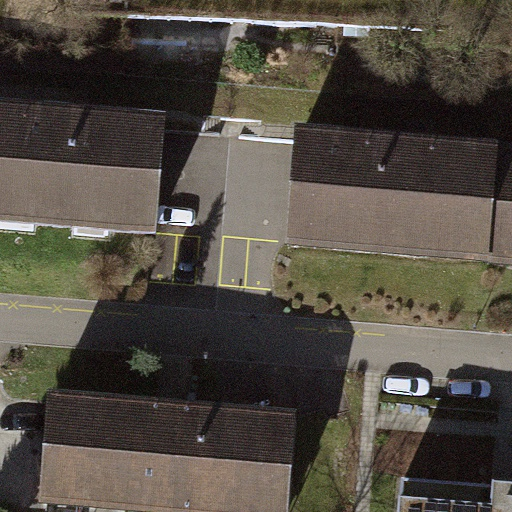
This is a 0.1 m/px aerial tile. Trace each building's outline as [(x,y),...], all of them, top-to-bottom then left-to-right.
[(128,0),(128,8),(409,29),(410,0),(128,0)] [(162,137),(0,123),(0,232),(153,246),(162,137)] [(511,161),(295,146),(288,245),(504,260),(511,161)] [(290,511),(297,431),(45,410),(37,509),(69,511),(290,511)] [(511,511),(511,497),(415,489),(413,511),(511,511)]
